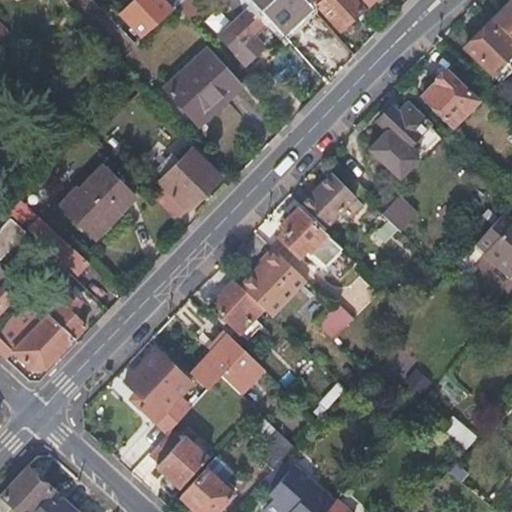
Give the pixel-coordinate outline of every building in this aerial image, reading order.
[(143,37),(173,9),(164,0),(131,0),(119,11),(143,37)] [(197,0),(182,0),(177,5),(193,23),(207,10),(197,0)] [(226,0),(241,16),(220,36),(246,63),(264,47),(253,36),(270,20),(251,0),(226,0)] [(251,0),(270,20),(283,34),(308,11),(298,0),(251,0)] [(366,7),(359,0),(315,0),(342,29),(366,7)] [(511,0),(505,7),(493,20),(511,38),(511,0)] [(220,9),(205,17),(212,31),(227,22),(220,9)] [(0,22),(0,44),(3,48),(9,53),(19,42),(0,22)] [(511,44),(489,24),(467,48),(492,74),(511,53),(511,60),(511,61),(511,44)] [(208,51),(170,84),(200,115),(236,81),(208,51)] [(447,71),(422,96),(452,126),(478,101),(447,71)] [(392,108),(380,121),(389,130),(370,150),(417,197),(458,154),(409,106),(400,115),(392,108)] [(166,184),(153,197),(176,219),(189,206),(190,208),(220,176),(191,148),(160,178),(166,184)] [(80,182),(63,199),(82,218),(88,213),(101,226),(122,205),(127,209),(139,195),(107,163),(83,185),(80,182)] [(357,198),(332,175),(318,188),(325,195),(309,212),(326,229),(357,198)] [(325,195),(318,188),(302,205),(309,212),(325,195)] [(29,206),(20,198),(6,214),(10,218),(22,230),(26,224),(28,223),(20,215),(29,206)] [(398,230),(401,233),(416,217),(398,200),(383,215),(388,220),(398,230)] [(40,216),(29,206),(20,215),(28,223),(26,224),(29,227),(40,216)] [(298,210),(282,226),(287,230),(279,238),(299,257),(306,249),(310,253),(311,252),(324,266),(339,250),(298,210)] [(89,262),(40,216),(29,227),(79,273),(89,262)] [(22,230),(10,218),(0,229),(0,259),(25,232),(22,230)] [(511,279),(511,229),(508,226),(499,218),(473,248),(482,256),(480,259),(507,282),(511,279)] [(377,231),(388,241),(398,230),(388,220),(377,231)] [(264,263),(241,288),(270,316),(304,280),(273,250),(262,260),(264,263)] [(0,268),(0,310),(11,299),(5,293),(10,286),(9,277),(0,268)] [(233,284),(212,306),(240,333),(261,311),(233,284)] [(51,294),(39,307),(73,338),(85,325),(74,315),(78,310),(74,306),(78,302),(70,294),(61,304),(51,294)] [(39,307),(28,298),(0,328),(0,355),(5,360),(12,354),(28,370),(43,370),(73,338),(39,307)] [(352,316),(337,303),(317,325),(331,339),(352,316)] [(229,337),(192,374),(209,391),(221,377),(242,396),(265,370),(229,337)] [(140,406),(169,434),(188,414),(174,400),(190,382),(156,349),(124,382),(144,401),(140,406)] [(420,404),(432,390),(417,377),(405,390),(420,404)] [(474,442),(451,422),(440,435),(463,455),(474,442)] [(257,454),(273,470),(280,462),(294,446),(278,431),(257,454)] [(168,435),(150,453),(160,462),(156,468),(180,489),(209,457),(185,435),(177,443),(168,435)] [(273,470),(259,485),(273,498),(261,511),(260,511),(324,511),(333,502),(315,485),(311,489),(280,462),(273,470)] [(206,467),(181,495),(198,511),(217,511),(234,494),(206,467)] [(0,493),(0,511),(7,511),(14,506),(19,511),(32,511),(52,492),(29,469),(3,495),(0,493)] [(75,511),(52,492),(32,511),(75,511)] [(324,511),(349,511),(335,500),(333,502),(324,511)]
